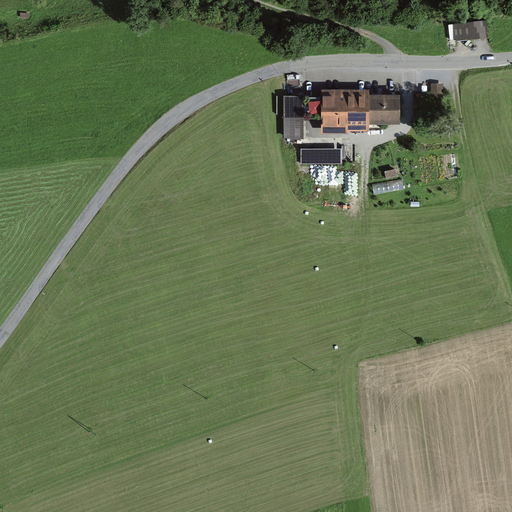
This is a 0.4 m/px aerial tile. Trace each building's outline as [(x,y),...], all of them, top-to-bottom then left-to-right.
[(455,23),(457,41),(489,37),(487,20),(455,23)] [(456,44),(455,29),(447,30),(448,45),(456,44)] [(432,95),(441,97),(444,84),(435,82),(432,95)] [(372,127),(402,126),(402,93),(372,94),(372,87),(321,88),(321,98),(286,99),(287,138),(305,138),(305,118),(324,117),(324,133),(372,133),(372,127)] [(342,163),(341,148),(302,149),(303,164),(342,163)] [(374,182),(375,192),(404,190),(404,180),(374,182)]
